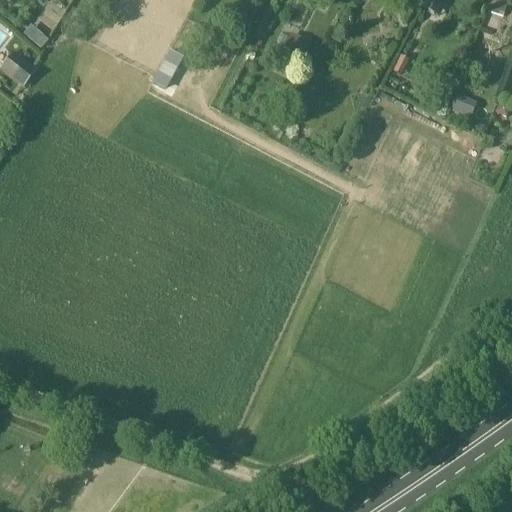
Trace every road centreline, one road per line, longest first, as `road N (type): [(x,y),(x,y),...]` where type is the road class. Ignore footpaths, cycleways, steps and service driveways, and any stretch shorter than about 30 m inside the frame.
road 1 (track): [(511,309),(279,474),(225,468),(0,385)]
road 2 (primary): [(375,511),(511,419)]
